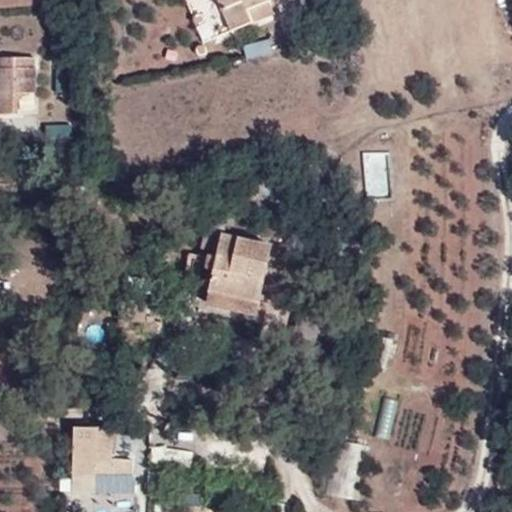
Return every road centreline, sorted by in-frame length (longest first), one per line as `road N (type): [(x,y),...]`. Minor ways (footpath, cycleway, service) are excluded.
road 1 (track): [(0,418),(121,423),(279,450),(300,471),(319,511)]
road 2 (track): [(468,511),(490,470),(511,268)]
